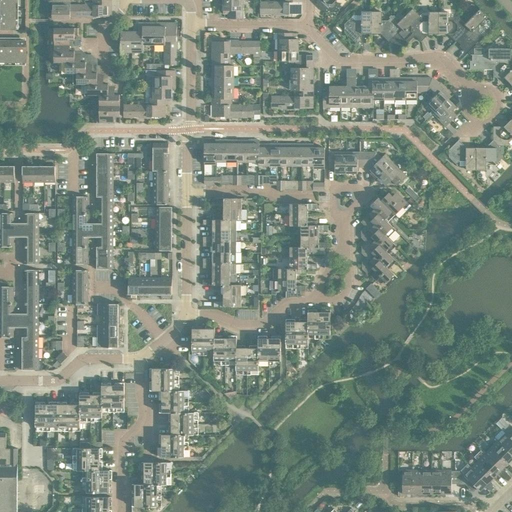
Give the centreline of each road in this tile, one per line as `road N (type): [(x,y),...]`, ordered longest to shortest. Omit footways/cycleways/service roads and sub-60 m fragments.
road 1 (residential): [(472,93),(440,56),(339,58),(308,24)]
road 2 (residential): [(72,192),(73,144),(87,130),(188,129)]
road 3 (residential): [(122,511),(122,443),(141,419),(139,359)]
road 4 (residential): [(187,313),(258,324),(282,305),(312,298)]
road 5 (residential): [(186,191),(308,195)]
road 6 (residential): [(187,313),(186,191)]
